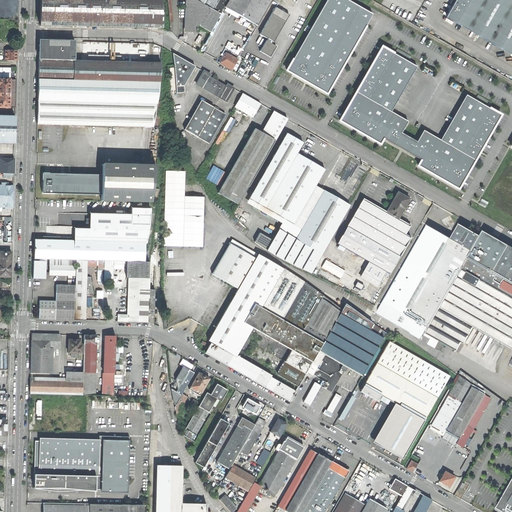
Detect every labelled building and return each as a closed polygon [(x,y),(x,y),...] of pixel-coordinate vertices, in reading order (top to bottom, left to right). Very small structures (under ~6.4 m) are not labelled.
[(148,28),(161,29),(161,9),(160,0),(40,0),(40,25),(148,28)] [(186,0),(185,25),(195,26),(199,26),(210,32),(224,7),(228,0),(186,0)] [(228,0),(224,7),(257,26),(272,0),(228,0)] [(347,0),(327,0),(286,72),(327,95),(373,15),(347,0)] [(511,52),(511,0),(454,0),(446,15),(511,52)] [(195,32),(195,26),(185,25),(184,31),(183,31),(183,37),(183,41),(182,42),(186,44),(186,32),(190,32),(195,32)] [(37,124),(153,127),(161,63),(121,62),(121,56),(88,55),(88,61),(74,61),(75,41),(44,40),(41,42),(39,45),(37,124)] [(382,47),(356,92),(391,112),(417,67),(408,62),(382,47)] [(12,51),(5,50),(5,61),(16,61),(16,51),(12,51)] [(226,66),(232,70),(238,59),(225,52),(219,63),(226,66)] [(183,86),(194,66),(172,54),(174,67),(175,90),(176,93),(184,93),(183,86)] [(226,101),(233,89),(227,85),(226,87),(218,83),(208,77),(210,75),(203,72),(196,84),(226,101)] [(0,107),(10,108),(15,108),(15,94),(15,80),(10,80),(4,80),(0,79),(0,107)] [(459,190),(476,161),(441,141),(424,131),(417,142),(402,133),(408,122),(391,112),(356,92),(339,122),(359,133),(381,146),(385,139),(420,160),(417,166),(437,178),(459,190)] [(252,117),(260,104),(242,94),(235,107),(252,117)] [(476,161),(502,115),(489,108),(475,100),(467,95),(441,141),(476,161)] [(214,108),(200,101),(184,130),(208,144),(225,114),(217,110),(218,109),(215,107),(214,108)] [(248,188),(287,120),(273,112),(261,134),(254,129),(217,193),(236,205),(247,187),(248,188)] [(0,116),(0,143),(14,143),(14,131),(14,117),(0,116)] [(287,221),(293,224),(315,186),(324,170),(310,161),(297,154),(303,143),(287,134),(249,199),(251,200),(250,201),(255,204),(255,203),(258,204),(257,205),(261,208),(262,208),(262,207),(272,212),(271,213),(276,216),(277,215),(282,218),(281,219),(286,222),(287,221)] [(2,177),(13,177),(13,159),(0,159),(0,173),(2,173),(2,177)] [(119,201),(151,202),(156,166),(102,164),(101,201),(119,201)] [(185,172),(166,171),(163,246),(202,247),(204,197),(184,197),(185,172)] [(0,185),(0,207),(5,207),(5,209),(12,209),(12,199),(12,186),(4,186),(0,185)] [(255,218),(278,231),(279,229),(280,229),(296,238),(324,191),(315,186),(293,224),(287,221),(286,222),(281,219),(282,218),(277,215),(276,216),(271,213),(272,212),(262,207),(262,208),(261,208),(255,218)] [(311,274),(349,206),(324,191),(296,238),(280,229),(279,229),(278,231),(272,241),(259,234),(254,243),(262,249),(277,258),(288,264),(299,269),(311,274)] [(389,273),(409,239),(403,235),(409,225),(398,219),(408,201),(408,200),(407,198),(403,195),(398,193),(386,212),(363,199),(337,244),(389,273)] [(33,259),(75,260),(87,260),(97,260),(104,260),(112,261),(126,261),(144,261),(144,243),(147,243),(148,233),(149,223),(150,209),(131,208),(131,215),(89,214),(89,229),(74,229),(74,234),(74,241),(34,240),(33,259)] [(421,340),(424,335),(480,237),(467,230),(459,226),(457,229),(459,232),(454,234),(456,237),(452,238),(452,239),(451,240),(427,226),(383,302),(376,314),(421,340)] [(511,248),(483,232),(480,237),(424,335),(427,337),(428,335),(431,337),(427,344),(432,346),(435,339),(456,351),(461,342),(464,344),(473,327),(511,349),(511,359),(509,365),(511,366),(511,248)] [(231,239),(229,243),(255,259),(257,254),(231,239)] [(361,376),(386,334),(367,320),(345,304),(341,310),(306,284),(258,253),(257,254),(255,259),(229,243),(211,274),(237,289),(207,341),(210,342),(205,353),(217,360),(289,401),(294,391),(270,377),(271,375),(233,354),(249,326),(291,350),(277,374),(297,386),(306,372),(309,373),(312,375),(324,355),(342,365),(340,369),(344,371),(346,368),(361,376)] [(0,277),(10,277),(10,252),(6,252),(0,252),(0,277)] [(38,279),(45,279),(45,261),(33,260),(33,278),(38,279)] [(75,285),(74,319),(79,320),(85,320),(87,260),(75,260),(75,285)] [(112,281),(112,261),(104,260),(104,273),(104,281),(112,281)] [(148,261),(144,261),(126,261),(126,278),(129,278),(128,315),(117,314),(117,321),(123,321),(140,322),(147,322),(153,324),(154,290),(147,289),(148,261)] [(49,275),(74,275),(74,265),(49,265),(49,275)] [(38,319),(73,319),(75,285),(55,285),(55,301),(38,300),(38,319)] [(49,348),(59,348),(59,335),(31,334),(30,372),(49,373),(49,348)] [(87,395),(96,395),(97,373),(94,373),(94,369),(95,364),(96,335),(89,335),(83,335),(83,345),(83,359),(82,372),(82,395),(87,395)] [(103,395),(124,396),(126,365),(121,364),(114,364),(115,336),(105,336),(103,395)] [(76,359),(83,359),(83,345),(80,345),(80,340),(72,340),(68,340),(68,353),(71,353),(70,357),(76,357),(76,359)] [(412,441),(449,376),(389,341),(363,385),(394,403),(406,410),(395,430),(394,432),(393,435),(393,437),(393,439),(394,441),(395,443),(397,444),(399,445),(402,446),(405,446),(408,445),(410,443),(412,441)] [(170,389),(174,407),(182,393),(188,381),(186,380),(193,369),(188,366),(184,364),(170,389)] [(29,394),(82,395),(82,372),(70,371),(70,369),(66,369),(66,371),(65,371),(65,378),(30,377),(29,394)] [(189,389),(199,395),(209,379),(203,375),(198,372),(189,389)] [(309,405),(323,381),(317,377),(303,402),(309,405)] [(445,431),(458,439),(484,395),(458,379),(429,429),(442,436),(445,431)] [(198,407),(207,412),(215,398),(221,401),(227,390),(221,387),(216,384),(210,395),(207,393),(198,407)] [(186,396),(182,393),(174,407),(176,414),(178,416),(184,406),(181,405),(186,396)] [(331,414),(340,399),(334,396),(325,411),(331,414)] [(255,414),(260,406),(253,401),(247,398),(242,406),(255,414)] [(193,440),(209,413),(198,407),(182,434),(193,440)] [(194,462),(203,467),(228,423),(220,417),(194,462)] [(232,463),(239,451),(254,424),(241,417),(216,461),(229,469),(232,463)] [(264,421),(258,418),(254,424),(239,451),(246,455),(263,425),(263,423),(264,421)] [(279,436),(286,424),(281,422),(277,419),(270,431),(279,436)] [(273,497),(301,447),(293,443),(285,438),(258,484),(253,481),(248,491),(235,511),(245,511),(258,491),(260,487),(262,488),(263,487),(265,488),(264,490),(266,492),(265,494),(268,495),(268,494),(273,497)] [(127,442),(100,441),(99,493),(126,493),(127,442)] [(97,444),(34,442),(33,473),(97,475),(97,444)] [(255,462),(262,466),(270,453),(263,449),(255,462)] [(324,511),(347,471),(321,456),(309,449),(277,506),(287,511),(324,511)] [(413,472),(417,465),(411,461),(406,469),(413,472)] [(224,477),(248,491),(253,481),(255,479),(233,466),(234,464),(232,463),(229,469),(224,477)] [(205,511),(206,505),(181,505),(182,467),(156,466),(154,511),(205,511)] [(209,485),(215,481),(207,468),(201,471),(209,485)] [(496,472),(491,472),(491,485),(494,485),(495,493),(496,493),(495,485),(499,485),(499,471),(496,471),(496,472)] [(448,487),(454,477),(444,472),(442,475),(441,475),(440,478),(438,481),(443,484),(448,487)] [(92,478),(30,476),(29,490),(92,493),(92,478)] [(389,489),(401,496),(406,486),(395,479),(392,483),(389,489)] [(511,511),(511,483),(496,511),(498,511),(511,511)] [(395,506),(391,511),(402,511),(403,511),(400,509),(407,496),(411,489),(406,486),(401,496),(398,500),(395,506)] [(344,494),(333,511),(384,511),(385,510),(368,500),(364,506),(344,494)] [(229,511),(231,511),(236,508),(224,495),(218,500),(229,511)] [(423,496),(418,505),(426,510),(431,501),(423,496)] [(389,503),(395,506),(398,500),(392,497),(389,503)]
